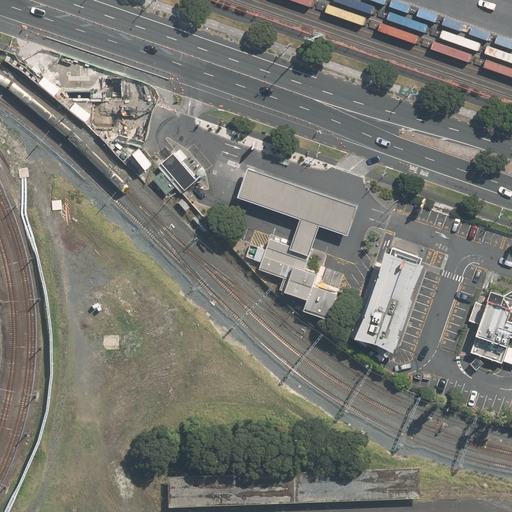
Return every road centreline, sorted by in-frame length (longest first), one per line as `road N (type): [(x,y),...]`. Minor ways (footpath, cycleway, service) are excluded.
road 1 (primary): [(151,27),(511,148)]
road 2 (primary): [(511,187),(196,77)]
road 3 (primary): [(196,77),(0,9)]
road 4 (track): [(172,131),(138,150),(94,129),(66,153)]
